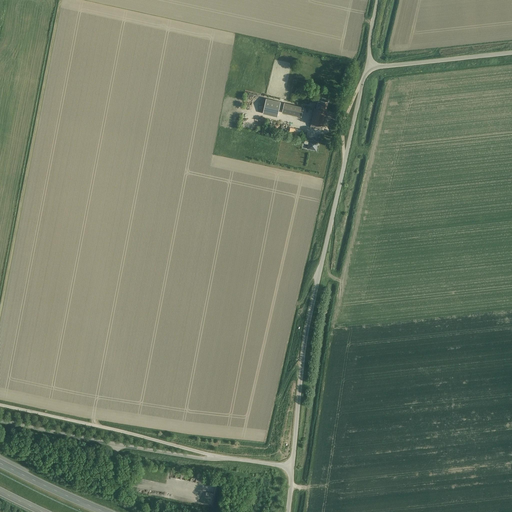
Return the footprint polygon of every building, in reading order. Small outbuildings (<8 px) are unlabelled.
[(278,116),(281,101),(267,98),(263,112),(278,116)] [(314,108),(310,127),(321,129),(326,110),(328,101),(318,99),(316,108),(314,108)] [(303,106),(284,102),(282,112),(301,116),(303,106)] [(305,139),(304,143),(308,144),(307,148),(316,150),(318,141),(309,140),(305,139)] [(219,479),(143,463),(138,484),(137,486),(137,489),(136,492),(214,507),(219,479)]
